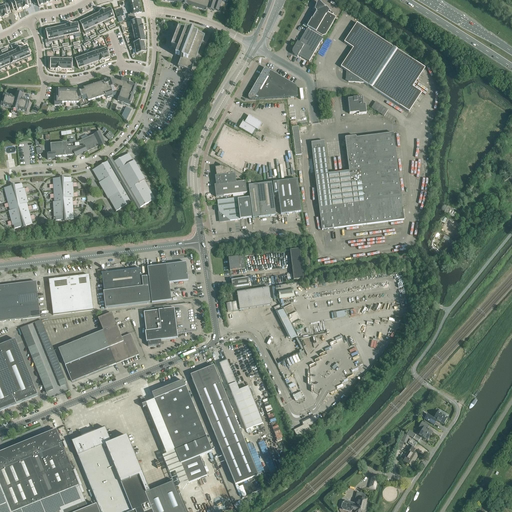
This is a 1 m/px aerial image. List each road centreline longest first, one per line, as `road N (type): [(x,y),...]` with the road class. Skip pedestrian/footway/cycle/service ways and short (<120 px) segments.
road 1 (unknown): [(311,133),(317,231),(327,247),(348,249),(406,234),(411,209),(400,123)]
road 2 (tertiary): [(0,432),(218,339)]
road 3 (tertiary): [(202,241),(195,149),(254,46)]
road 4 (residential): [(0,171),(72,168),(104,155),(133,124),(152,72)]
road 5 (tertiary): [(0,267),(202,241)]
road 6 (unclassified): [(327,387),(315,408),(292,414),(256,340),(218,339)]
road 7 (unclassified): [(442,511),(511,402)]
road 8 (unclassified): [(394,511),(457,414),(454,403)]
road 9 (primary): [(404,0),(511,67)]
